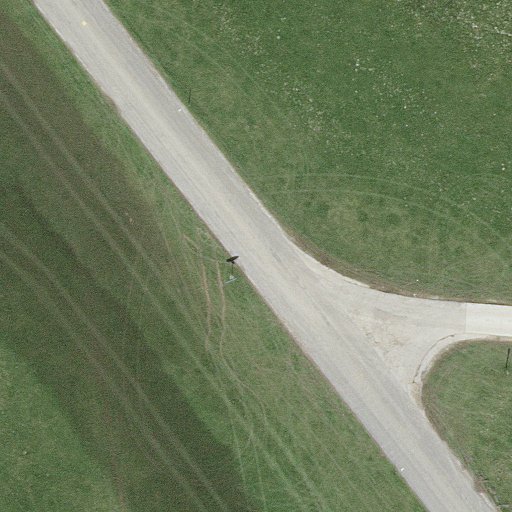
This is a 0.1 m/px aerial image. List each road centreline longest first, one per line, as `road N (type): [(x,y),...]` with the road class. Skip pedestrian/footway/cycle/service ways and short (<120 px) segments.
road 1 (unclassified): [(64,0),(324,336)]
road 2 (unclassified): [(324,336),(459,511)]
road 3 (unclassified): [(511,320),(474,317),(324,336)]
